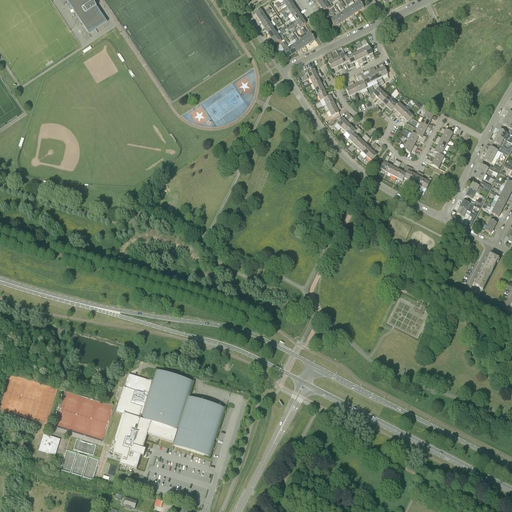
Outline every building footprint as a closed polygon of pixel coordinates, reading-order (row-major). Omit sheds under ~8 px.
[(104,22),(97,12),(94,8),(96,7),(93,2),(91,3),(89,0),(67,0),(66,1),(68,3),(69,3),(77,14),(76,15),(87,32),(94,27),(95,28),(104,22)] [(359,11),(364,8),(359,2),(355,5),(359,11)] [(324,12),(330,8),(326,3),(320,7),(324,12)] [(287,15),(290,13),(295,9),(292,4),(286,7),(288,10),(285,12),(287,15)] [(354,15),(359,11),(355,5),(350,8),(354,15)] [(349,18),(354,15),(350,8),(345,11),(349,18)] [(293,18),(299,14),(295,9),(290,13),(293,18)] [(258,19),(264,15),(260,10),(255,14),(258,19)] [(345,21),(349,18),(345,11),(340,14),(345,21)] [(293,18),(295,20),(297,23),(302,19),(299,14),(293,18)] [(335,27),(340,24),(336,17),(333,14),(331,16),(334,19),(331,21),(335,27)] [(340,24),(345,21),(340,14),(336,17),(340,24)] [(262,24),(267,20),(264,15),(258,19),(262,24)] [(295,27),(298,25),(300,28),(306,24),(302,19),(297,23),(293,25),(295,27)] [(265,29),(271,25),(267,20),(262,24),(265,29)] [(274,30),(272,28),(271,25),(265,29),(268,34),(274,30)] [(272,39),(277,36),(276,33),(274,30),(268,34),(272,39)] [(310,44),(315,40),(311,34),(306,37),(310,44)] [(281,41),(279,38),(277,36),(272,39),(275,44),(281,41)] [(306,47),(310,44),(306,37),(301,40),(306,47)] [(301,50),(306,47),(301,40),(299,42),(296,39),(294,40),(296,43),(301,50)] [(296,53),(301,50),(296,43),(292,47),(296,53)] [(291,56),(296,53),(292,47),(289,48),(286,44),(284,45),(291,56)] [(286,60),(291,56),(284,45),(282,47),(285,51),(282,53),(286,60)] [(363,50),(367,57),(369,56),(371,59),(374,58),(369,47),(363,50)] [(364,58),(367,57),(363,50),(358,52),(363,63),(366,62),(364,58)] [(360,65),(363,63),(358,52),(352,55),(356,62),(358,61),(360,65)] [(352,69),(346,58),(345,55),(339,57),(343,65),(345,64),(348,70),(352,69)] [(353,64),(356,62),(352,55),(346,58),(352,69),(355,67),(353,64)] [(340,66),(343,65),(339,57),(334,60),(339,71),(342,70),(340,66)] [(336,73),(339,71),(334,60),(328,63),(331,70),(334,69),(336,73)] [(378,71),(382,78),(388,75),(383,64),(379,66),(381,69),(378,71)] [(376,81),(382,78),(378,71),(376,72),(374,68),(371,70),(376,81)] [(307,73),(309,79),(320,74),(319,71),(315,72),(314,70),(307,73)] [(371,83),(376,81),(371,70),(368,71),(370,75),(367,76),(371,83)] [(312,84),(320,81),(318,78),(322,77),(320,74),(309,79),(312,84)] [(365,86),(371,83),(367,76),(364,77),(363,74),(360,75),(365,86)] [(365,86),(360,75),(357,77),(360,83),(357,84),(361,92),(366,89),(365,86)] [(315,90),(326,85),(324,82),(321,84),(320,81),(312,84),(315,90)] [(355,95),(361,92),(357,84),(354,86),(353,82),(350,84),(355,95)] [(349,97),(355,95),(350,84),(347,85),(348,89),(346,90),(349,97)] [(318,96),(325,92),(324,90),(327,88),(326,85),(315,90),(318,96)] [(370,97),(373,100),(375,97),(377,99),(383,93),(379,88),(370,97)] [(320,102),(323,100),(334,95),(333,92),(326,95),(325,92),(318,96),(320,102)] [(377,104),(379,106),(388,97),(383,93),(377,99),(380,101),(377,104)] [(326,106),(333,102),(332,100),(336,98),(334,95),(323,100),(326,106)] [(385,106),(387,108),(392,102),(388,97),(379,106),(382,108),(385,106)] [(329,112),(340,106),(338,103),(335,105),(333,102),(326,106),(329,112)] [(389,115),(394,110),(397,106),(392,102),(387,108),(389,110),(386,112),(389,115)] [(393,114),(396,117),(404,108),(399,103),(397,106),(394,110),(396,112),(393,114)] [(340,106),(329,112),(331,117),(339,114),(337,111),(341,109),(340,106)] [(401,116),(403,118),(408,112),(404,108),(396,117),(398,119),(401,116)] [(408,112),(403,118),(405,120),(402,123),(405,125),(413,117),(408,112)] [(435,122),(437,119),(426,113),(423,118),(430,122),(432,120),(435,122)] [(336,124),(341,129),(352,117),(349,115),(344,120),(342,118),(336,124)] [(346,133),(351,127),(349,125),(354,120),(352,117),(341,129),(346,133)] [(420,124),(431,130),(432,127),(429,125),(430,122),(423,118),(420,124)] [(502,125),(510,128),(511,123),(511,121),(506,118),(502,125)] [(417,129),(425,133),(426,131),(429,133),(431,130),(420,124),(417,129)] [(346,133),(350,137),(354,134),(359,128),(356,126),(353,129),(351,127),(346,133)] [(353,144),(358,138),(356,136),(361,131),(359,128),(354,134),(350,137),(348,140),(353,144)] [(414,135),(425,141),(427,138),(423,136),(425,133),(417,129),(414,135)] [(443,136),(450,140),(453,134),(442,129),(441,132),(444,134),(443,136)] [(496,136),(504,140),(507,134),(500,130),(496,136)] [(423,144),(425,141),(414,135),(412,134),(409,139),(416,143),(417,141),(423,144)] [(353,144),(357,148),(368,137),(365,135),(360,140),(358,138),(353,144)] [(436,140),(447,145),(450,140),(443,136),(441,139),(438,137),(436,140)] [(493,143),(500,146),(504,140),(496,136),(493,143)] [(362,153),(367,147),(365,145),(370,139),(368,137),(357,148),(362,153)] [(406,145),(416,151),(418,148),(414,146),(416,143),(409,139),(406,145)] [(437,147),(444,151),(447,145),(436,140),(435,143),(438,145),(437,147)] [(362,153),(366,157),(377,146),(374,143),(369,149),(367,147),(362,153)] [(415,154),(416,151),(406,145),(403,151),(405,152),(410,154),(411,152),(415,154)] [(377,146),(366,157),(371,161),(377,155),(374,153),(379,148),(377,146)] [(431,151),(441,157),(444,151),(437,147),(435,150),(432,148),(431,151)] [(487,154),(494,158),(498,152),(490,148),(487,154)] [(434,160),(441,164),(444,158),(441,157),(431,151),(429,154),(435,157),(434,160)] [(484,160),(491,164),(494,158),(487,154),(484,160)] [(385,173),(389,165),(387,164),(390,158),(387,156),(380,170),(385,173)] [(438,170),(441,164),(434,160),(433,163),(426,159),(425,162),(438,170)] [(385,173),(391,176),(398,162),(395,161),(392,167),(389,165),(385,173)] [(397,179),(400,171),(398,170),(401,164),(398,162),(391,176),(397,179)] [(402,182),(404,179),(409,168),(406,166),(403,173),(400,171),(397,179),(402,182)] [(478,172),(485,176),(488,169),(481,166),(478,172)] [(404,179),(409,182),(413,174),(411,173),(412,170),(409,168),(404,179)] [(409,182),(415,184),(421,174),(418,172),(416,176),(413,174),(409,182)] [(475,178),(482,182),(483,180),(485,180),(487,176),(485,176),(478,172),(475,178)] [(415,184),(421,187),(424,180),(422,179),(424,175),(421,174),(415,184)] [(424,180),(421,187),(426,190),(432,180),(429,178),(427,181),(424,180)] [(469,190),(476,194),(479,195),(483,190),(482,189),(479,187),(472,184),(469,190)] [(502,192),(510,196),(511,191),(511,190),(505,187),(502,192)] [(465,196),(473,200),(476,194),(469,190),(465,196)] [(499,198),(507,202),(510,196),(502,192),(499,198)] [(496,203),(504,207),(507,202),(499,198),(496,203)] [(460,208),(466,211),(470,205),(463,202),(460,208)] [(494,209),(501,212),(504,207),(496,203),(494,209)] [(466,211),(460,208),(456,214),(463,218),(466,211)] [(494,209),(491,214),(498,218),(501,212),(494,209)] [(487,226),(494,229),(497,224),(490,220),(487,226)] [(494,229),(487,226),(484,231),(491,235),(494,229)] [(491,275),(495,267),(498,260),(489,255),(482,270),(491,275)] [(483,290),(487,283),(491,275),(482,270),(474,286),(483,290)] [(176,447),(210,458),(225,409),(188,398),(189,396),(193,382),(156,371),(152,383),(128,375),(124,389),(124,388),(116,413),(123,415),(115,441),(117,442),(113,454),(123,457),(120,465),(137,470),(141,457),(144,458),(145,454),(146,450),(143,449),(147,436),(173,444),(173,446),(176,447)] [(38,451),(55,456),(60,440),(44,435),(38,451)] [(135,510),(137,502),(125,498),(123,506),(135,510)]
